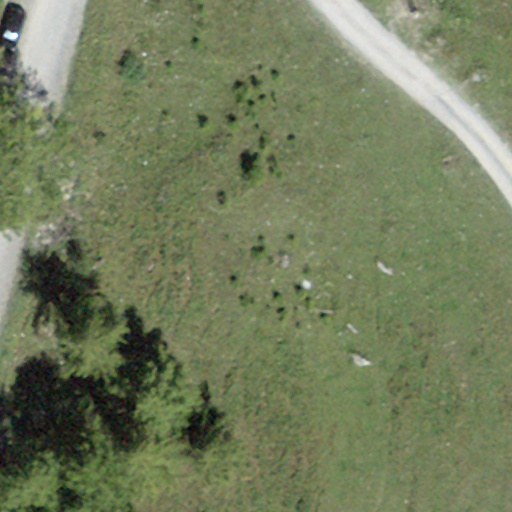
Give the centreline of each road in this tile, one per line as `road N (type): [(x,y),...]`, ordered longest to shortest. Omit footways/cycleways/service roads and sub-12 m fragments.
road 1 (track): [(331,0),(353,34),(475,127),(511,177)]
road 2 (track): [(0,232),(59,0)]
